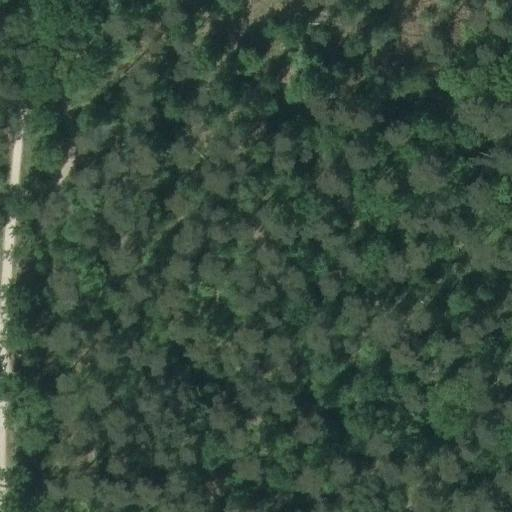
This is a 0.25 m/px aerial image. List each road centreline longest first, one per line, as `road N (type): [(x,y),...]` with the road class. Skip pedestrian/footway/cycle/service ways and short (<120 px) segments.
road 1 (track): [(4,381),(9,195),(39,0)]
road 2 (track): [(92,0),(91,33),(64,85),(73,150),(62,177),(0,199)]
road 3 (track): [(1,511),(4,381)]
